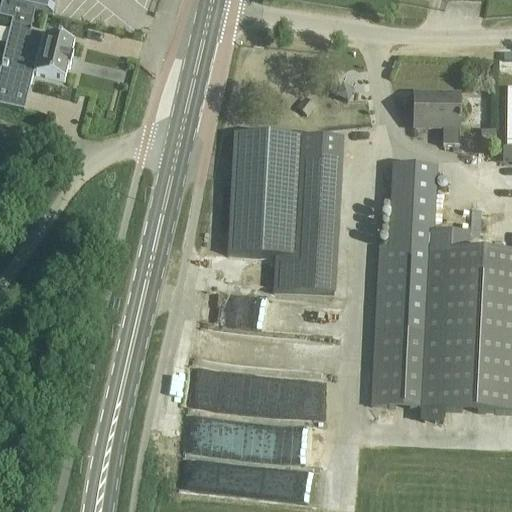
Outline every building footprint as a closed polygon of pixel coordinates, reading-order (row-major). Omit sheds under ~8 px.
[(0,19),(14,23),(31,27),(33,15),(52,19),(56,0),(0,0),(0,7),(2,8),(0,16),(0,19)] [(31,27),(14,23),(8,48),(11,49),(7,67),(4,67),(3,72),(6,73),(3,83),(1,82),(1,80),(0,80),(0,108),(25,115),(35,77),(65,85),(68,70),(70,71),(73,58),(71,57),(74,46),(29,35),(31,27)] [(348,104),(353,94),(342,88),(336,98),(348,104)] [(457,99),(413,99),(413,131),(443,131),(443,149),(457,149),(457,99)] [(297,109),(307,119),(315,109),(305,100),(297,109)] [(481,132),(482,150),(496,150),(496,132),(481,132)] [(340,143),(232,137),(227,217),(335,223),(340,143)] [(434,172),(392,169),(388,250),(378,250),(370,409),(511,416),(511,257),(430,253),(434,172)] [(286,334),(287,303),(208,301),(207,332),(286,334)] [(322,425),(327,375),(276,370),(278,358),(268,357),(266,374),(219,370),(219,377),(205,375),(204,386),(191,384),(188,415),(185,414),(181,453),(211,456),(213,445),(225,446),(226,434),(252,437),(252,433),(242,432),(243,417),(322,425)] [(180,493),(319,506),(322,471),(184,457),(180,493)]
